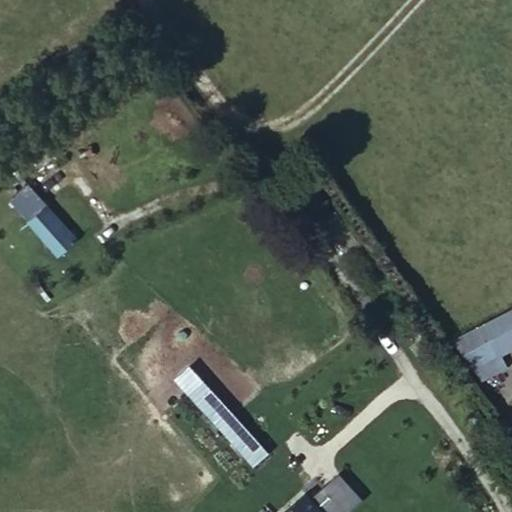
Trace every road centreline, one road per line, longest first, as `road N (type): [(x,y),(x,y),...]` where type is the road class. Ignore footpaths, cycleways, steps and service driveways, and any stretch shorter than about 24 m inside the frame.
road 1 (track): [(508,511),(151,0)]
road 2 (track): [(258,151),(419,0)]
